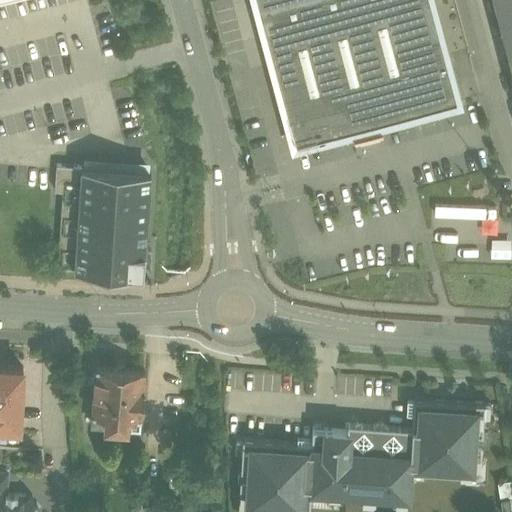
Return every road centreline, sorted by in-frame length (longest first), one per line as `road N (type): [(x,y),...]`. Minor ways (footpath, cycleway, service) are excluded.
road 1 (residential): [(236,308),(218,138),(182,0)]
road 2 (tertiary): [(236,308),(339,326),(511,340)]
road 3 (tertiary): [(0,309),(134,316),(236,308)]
road 4 (residential): [(70,511),(55,358)]
